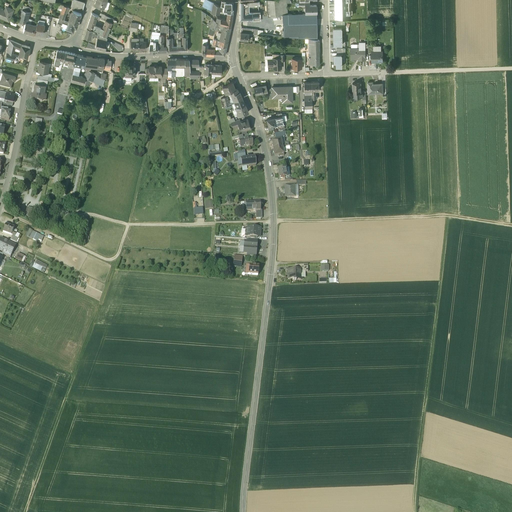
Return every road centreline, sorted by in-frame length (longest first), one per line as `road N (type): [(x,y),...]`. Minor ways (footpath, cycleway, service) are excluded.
road 1 (secondary): [(242,511),(273,222),(264,147),(238,77)]
road 2 (track): [(236,70),(150,130),(128,224),(273,222)]
road 3 (track): [(448,215),(415,511)]
road 4 (track): [(83,128),(88,156),(77,210),(128,224),(116,257),(0,209)]
road 5 (track): [(25,511),(116,257)]
road 6 (track): [(511,225),(448,215),(273,222)]
road 7 (residential): [(37,42),(0,205)]
road 8 (secondary): [(74,48),(232,61)]
